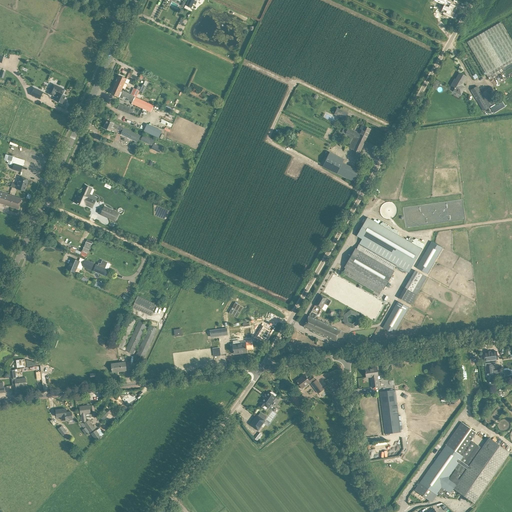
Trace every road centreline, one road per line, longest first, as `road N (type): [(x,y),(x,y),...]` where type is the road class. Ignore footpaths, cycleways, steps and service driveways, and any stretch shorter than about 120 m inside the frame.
road 1 (unclassified): [(262,365),(473,0)]
road 2 (tertiary): [(0,295),(135,0)]
road 3 (tertiary): [(0,402),(262,365)]
road 4 (unclassified): [(162,511),(262,365)]
road 5 (tertiary): [(344,356),(511,332)]
road 6 (unclassified): [(385,511),(364,482),(344,356)]
